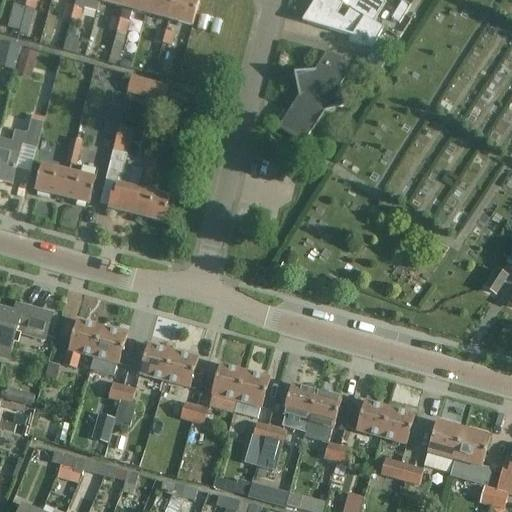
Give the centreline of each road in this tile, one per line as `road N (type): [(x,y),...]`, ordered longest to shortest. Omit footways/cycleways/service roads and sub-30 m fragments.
road 1 (residential): [(511,384),(202,296)]
road 2 (residential): [(202,296),(273,0)]
road 3 (residential): [(202,296),(0,240)]
